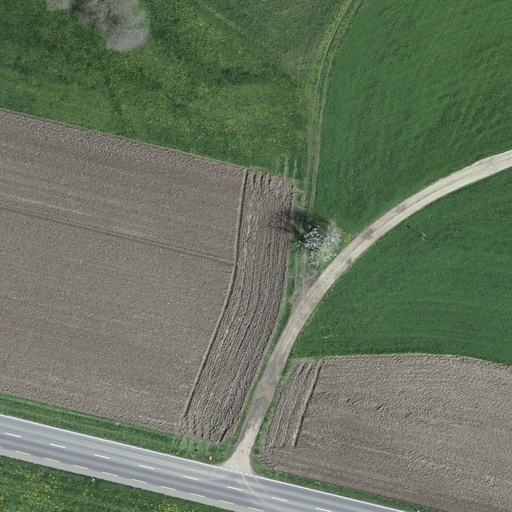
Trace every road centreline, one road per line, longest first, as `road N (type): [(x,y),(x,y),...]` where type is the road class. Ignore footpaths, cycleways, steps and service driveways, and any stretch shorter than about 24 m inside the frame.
road 1 (track): [(225,492),(306,303),(352,248),(432,191),(511,157)]
road 2 (secondary): [(308,511),(0,438)]
road 3 (track): [(306,303),(328,51),(354,0)]
